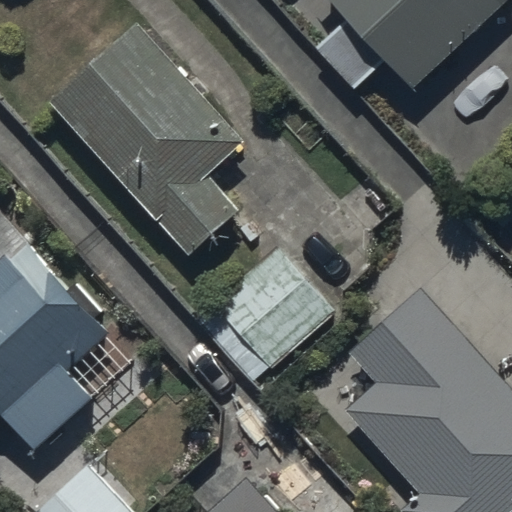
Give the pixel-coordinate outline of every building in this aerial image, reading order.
[(323,54),(360,93),(394,64),(420,94),(511,7),(511,0),(332,0),(355,24),(323,54)] [(252,145),(141,25),(54,106),(197,258),(245,213),(214,180),(252,145)] [(0,409),(42,456),(100,404),(73,374),(116,336),(3,212),(0,215),(0,409)] [(223,303),(277,369),(340,317),(286,251),(223,303)] [(411,511),(511,511),(511,386),(429,293),(357,356),(383,385),(352,412),(428,497),(411,511)] [(127,511),(89,468),(40,511),(127,511)] [(280,511),(252,480),(216,511),(280,511)]
